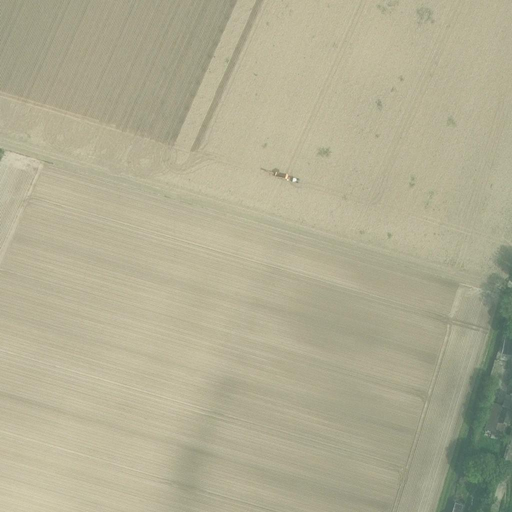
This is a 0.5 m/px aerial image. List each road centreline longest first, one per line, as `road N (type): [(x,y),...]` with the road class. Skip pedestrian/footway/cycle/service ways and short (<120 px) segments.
road 1 (track): [(511,285),(490,288),(0,144)]
road 2 (track): [(438,511),(511,264)]
